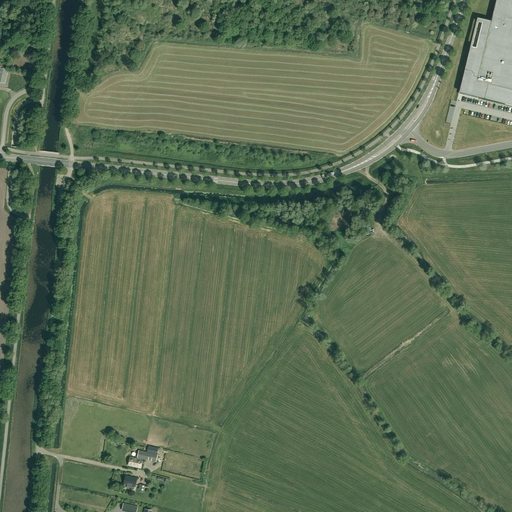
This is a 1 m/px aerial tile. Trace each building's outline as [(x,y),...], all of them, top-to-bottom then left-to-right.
[(472,47),(463,82),(466,83),(463,94),(476,97),(477,94),(506,101),(505,104),(511,105),(511,0),(495,0),(491,21),(483,55),(475,53),(476,48),(472,47)] [(7,4),(6,13),(13,14),(14,5),(7,4)] [(139,458),(155,462),(158,448),(149,446),(147,454),(140,452),(139,458)] [(128,465),(141,468),(143,460),(130,457),(128,465)] [(124,484),(135,487),(137,478),(126,476),(124,484)]
